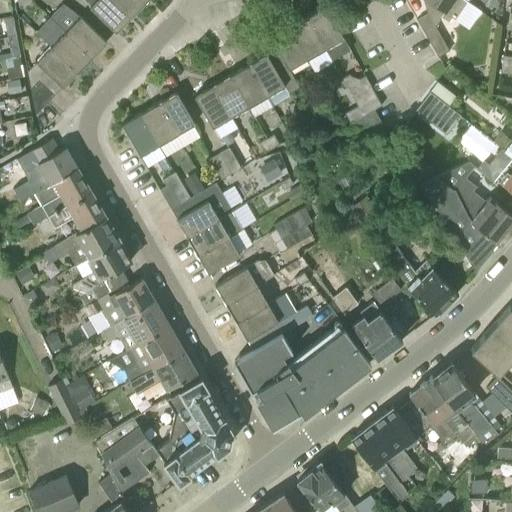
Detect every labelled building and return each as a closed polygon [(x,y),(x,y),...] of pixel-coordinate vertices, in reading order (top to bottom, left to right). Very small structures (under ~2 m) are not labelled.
[(131,16),(114,0),(95,0),(90,6),(116,31),(131,16)] [(145,1),(144,0),(114,0),(131,16),(145,1)] [(466,0),(428,0),(434,4),(428,13),(417,19),(439,57),(450,50),(435,25),(442,16),(449,21),(452,16),(456,19),(468,1),(466,0)] [(64,3),(51,16),(92,56),(107,41),(81,16),(64,3)] [(307,16),(325,47),(332,60),(351,49),(326,5),(307,16)] [(12,16),(3,18),(5,29),(14,27),(12,16)] [(92,56),(51,16),(36,31),(52,46),(78,71),(92,56)] [(325,47),(307,16),(289,26),(308,58),(325,47)] [(308,58),(289,26),(271,37),(283,58),(289,68),(308,58)] [(11,56),(20,54),(17,40),(8,42),(11,56)] [(78,71),(52,46),(28,70),(31,86),(39,78),(55,94),(63,86),(78,71)] [(289,68),(283,58),(273,64),(267,53),(248,64),(267,95),(285,84),(289,92),(299,86),(289,68)] [(23,68),(20,54),(4,58),(7,71),(23,68)] [(503,63),(511,64),(511,56),(504,55),(503,63)] [(511,64),(503,63),(501,72),(511,73),(511,64)] [(267,95),(248,64),(231,74),(249,105),(267,95)] [(249,105),(231,74),(213,84),(231,116),(249,105)] [(343,78),(353,95),(370,85),(365,76),(354,82),(350,74),(343,78)] [(10,94),(22,91),(19,78),(7,81),(10,94)] [(39,78),(31,86),(37,113),(55,94),(39,78)] [(231,116),(213,84),(194,95),(213,126),(231,116)] [(370,85),(353,95),(358,105),(376,95),(370,85)] [(461,115),(430,90),(415,109),(446,134),(461,115)] [(177,91),(158,102),(177,134),(195,123),(177,91)] [(376,95),(358,105),(345,112),(351,123),(375,110),(382,105),(376,95)] [(177,134),(158,102),(141,112),(159,144),(177,134)] [(375,110),(351,123),(352,129),(382,123),(375,110)] [(159,144),(141,112),(122,123),(140,155),(159,144)] [(307,116),(299,130),(313,138),(321,124),(307,116)] [(267,137),(273,147),(279,143),(274,133),(267,137)] [(495,141),(502,147),(511,154),(511,140),(511,141),(502,133),(495,141)] [(273,147),(267,137),(260,141),(266,151),(273,147)] [(20,200),(35,192),(77,167),(65,147),(58,151),(52,139),(31,151),(43,173),(14,190),(20,200)] [(221,152),(232,172),(241,167),(230,147),(221,152)] [(438,159),(443,168),(467,156),(462,147),(438,159)] [(511,154),(502,147),(489,162),(483,158),(477,166),(497,183),(499,180),(511,190),(511,154)] [(232,172),(221,152),(210,158),(221,178),(232,172)] [(259,166),(268,181),(282,173),(273,158),(259,166)] [(497,183),(477,166),(469,160),(416,183),(437,211),(475,272),(511,227),(511,214),(489,196),(499,185),(497,183)] [(411,169),(422,181),(431,172),(420,161),(411,169)] [(77,167),(35,192),(42,204),(27,212),(28,213),(14,221),(20,230),(33,223),(34,224),(49,216),(91,192),(77,167)] [(160,188),(166,198),(184,187),(175,171),(164,178),(167,184),(160,188)] [(184,179),(193,194),(204,187),(195,172),(184,179)] [(294,183),(290,176),(280,182),(284,188),(294,183)] [(215,182),(190,197),(171,208),(188,236),(219,218),(217,215),(230,207),(215,182)] [(290,199),(304,191),(300,185),(287,192),(290,199)] [(184,187),(166,198),(171,208),(190,197),(184,187)] [(91,192),(49,216),(56,228),(75,217),(83,229),(106,216),(91,192)] [(371,235),(386,225),(366,195),(350,205),(371,235)] [(275,242),(307,224),(312,221),(304,206),(273,224),(276,228),(269,232),(275,242)] [(219,218),(188,236),(198,254),(229,235),(229,234),(242,227),(232,210),(219,218)] [(106,216),(83,229),(56,245),(62,254),(68,251),(76,265),(87,259),(120,240),(106,216)] [(307,224),(275,242),(280,251),(312,233),(307,224)] [(229,235),(198,254),(208,272),(240,254),(229,235)] [(416,276),(391,239),(381,246),(407,285),(436,314),(447,303),(449,303),(454,298),(454,296),(457,293),(429,264),(416,276)] [(120,240),(87,259),(94,271),(71,284),(78,296),(79,294),(85,304),(87,303),(88,305),(95,301),(107,294),(99,280),(132,261),(120,240)] [(226,302),(258,284),(273,275),(264,259),(258,259),(215,284),(226,302)] [(28,264),(22,268),(15,272),(22,285),(30,281),(35,278),(28,264)] [(343,311),(357,301),(335,269),(320,279),(343,311)] [(304,271),(294,277),(298,284),(308,279),(304,271)] [(107,294),(95,301),(110,327),(155,301),(142,278),(109,297),(107,294)] [(236,320),(268,302),(258,284),(226,302),(236,320)] [(28,305),(34,302),(35,293),(32,288),(22,294),(28,305)] [(155,301),(110,327),(102,332),(107,340),(118,334),(127,349),(169,326),(155,301)] [(363,316),(352,324),(377,358),(402,340),(374,301),(359,311),(363,316)] [(268,302),(236,320),(247,338),(279,320),(268,302)] [(294,324),(312,314),(307,304),(289,314),(294,324)] [(511,358),(511,305),(473,348),(499,372),(511,358)] [(169,326),(127,349),(109,360),(124,369),(130,381),(184,351),(169,326)] [(282,332),(234,360),(271,425),(300,408),(303,414),(358,373),(371,363),(343,326),(291,365),(283,355),(292,349),(282,332)] [(55,331),(45,336),(50,347),(53,351),(63,346),(61,342),(55,331)] [(184,351),(130,381),(137,393),(164,378),(170,389),(197,373),(184,351)] [(0,352),(0,391),(13,386),(9,377),(0,352)] [(431,377),(476,438),(493,425),(475,402),(469,401),(467,399),(474,393),(451,362),(431,377)] [(511,412),(511,389),(497,375),(486,387),(511,412)] [(156,448),(159,452),(165,460),(162,462),(178,482),(191,474),(190,472),(216,453),(217,454),(229,446),(232,429),(225,416),(223,417),(207,389),(208,388),(201,376),(168,396),(176,411),(169,438),(156,448)] [(397,411),(416,436),(430,425),(445,444),(456,434),(466,446),(476,438),(431,377),(409,394),(413,399),(397,411)] [(66,423),(81,416),(62,378),(48,385),(66,423)] [(72,395),(80,409),(86,405),(91,403),(83,389),(72,395)] [(43,415),(49,402),(36,396),(29,409),(43,415)] [(91,413),(86,405),(80,409),(84,417),(91,413)] [(370,424),(410,477),(419,470),(401,446),(405,443),(407,446),(417,438),(416,436),(397,411),(393,406),(370,424)] [(94,438),(111,428),(105,417),(88,427),(94,438)] [(159,452),(156,448),(132,418),(96,440),(121,491),(150,470),(144,463),(159,452)] [(4,421),(8,431),(19,427),(17,422),(10,419),(4,421)] [(416,485),(410,477),(370,424),(351,438),(399,501),(408,494),(407,492),(416,485)] [(497,458),(511,458),(511,447),(498,447),(497,458)] [(340,511),(357,511),(354,507),(320,461),(296,478),(321,511),(333,502),(338,508),(340,511)] [(61,511),(79,504),(64,471),(27,488),(37,511),(61,511)] [(114,503),(123,498),(110,473),(98,481),(114,503)] [(486,479),(471,479),(471,491),(486,491),(486,479)] [(263,505),(267,511),(296,511),(283,492),(263,505)] [(371,495),(354,507),(357,511),(382,511),(383,511),(371,495)] [(106,511),(128,511),(121,502),(106,511)]
